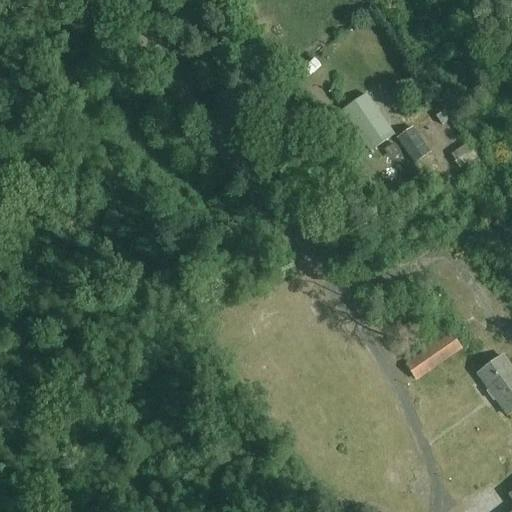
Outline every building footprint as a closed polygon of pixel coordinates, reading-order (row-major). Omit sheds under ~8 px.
[(367,95),(342,112),(370,153),(395,136),(367,95)] [(414,165),(431,154),(413,128),(396,140),(414,165)] [(468,144),(450,156),(460,171),(464,168),(466,172),(480,162),(468,144)] [(426,376),(462,351),(450,334),(414,359),(426,376)] [(511,369),(504,357),(479,374),(509,416),(511,414),(511,369)] [(489,511),(510,511),(496,491),(489,496),(496,508),(489,511)]
